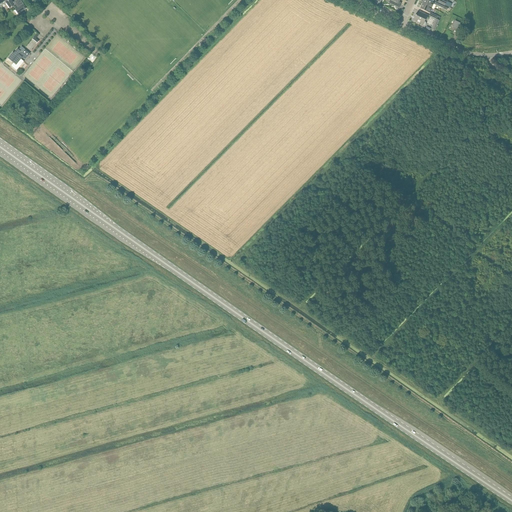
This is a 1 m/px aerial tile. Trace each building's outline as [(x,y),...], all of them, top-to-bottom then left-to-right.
[(17,1),(13,4),(10,0),(0,0),(0,4),(5,1),(10,8),(13,6),(15,9),(15,10),(18,14),(26,9),(23,3),(20,5),(17,1)] [(427,0),(423,0),(422,4),(431,8),(434,3),(429,1),(427,0)] [(429,13),(431,8),(422,4),(420,9),(429,13)] [(426,23),(424,21),(425,19),(426,20),(428,15),(421,12),(419,15),(416,13),(413,20),(425,25),(426,23)] [(455,20),(452,26),(458,29),(460,23),(455,20)] [(35,34),(29,44),(31,45),(32,43),(36,45),(41,37),(35,34)] [(12,52),(8,58),(16,65),(22,57),(25,59),(30,53),(21,46),(18,49),(17,49),(13,53),(12,52)]
